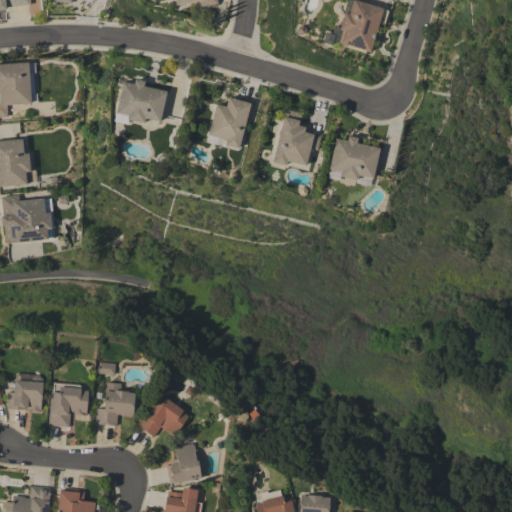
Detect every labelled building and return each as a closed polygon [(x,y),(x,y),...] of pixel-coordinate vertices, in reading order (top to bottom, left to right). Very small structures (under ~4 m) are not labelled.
[(0,0),(29,0),(30,4),(4,6),(5,9),(0,9),(0,0)] [(369,51),(338,42),(341,30),(338,29),(343,12),(348,13),(351,0),(355,0),(382,8),(382,9),(387,10),(383,24),(377,22),(369,51)] [(0,63),(27,62),(30,102),(6,104),(6,116),(0,116),(0,63)] [(121,81),(133,84),(134,79),(143,81),(142,86),(165,91),(159,121),(144,118),(143,123),(126,119),(126,116),(114,113),(121,81)] [(214,103),(224,106),(227,97),(233,99),(234,97),(254,102),(250,118),(245,117),(237,148),(223,144),(225,139),(206,134),(214,103)] [(304,165),(285,160),(284,165),(270,161),(284,109),(300,113),(297,125),(304,127),(302,131),(320,136),(316,149),(309,147),(304,165)] [(334,138),(346,140),(347,135),(356,137),(355,142),(378,148),(371,178),(371,177),(369,186),(355,182),(355,179),(339,175),(338,180),(326,177),(328,169),(327,169),(334,138)] [(0,140),(21,138),(22,154),(27,153),(29,170),(25,171),(27,183),(0,185),(0,140)] [(0,197),(17,195),(18,200),(42,198),(42,199),(50,198),(53,226),(50,227),(51,238),(4,243),(3,225),(1,225),(0,216),(2,215),(0,197)] [(98,362),(114,363),(113,374),(97,373),(98,362)] [(5,408),(6,392),(13,392),(13,388),(9,387),(9,382),(13,383),(13,380),(15,380),(15,373),(38,375),(41,378),(41,382),(40,398),(39,398),(39,402),(40,402),(39,410),(37,410),(37,411),(30,410),(30,409),(26,409),(5,408)] [(105,382),(120,383),(119,391),(127,391),(127,392),(133,393),(132,414),(130,416),(123,415),(123,414),(116,414),(115,425),(94,423),(95,408),(103,409),(105,382)] [(50,391),(52,391),(52,383),(63,384),(63,386),(79,388),(79,390),(86,391),(85,414),(79,413),(79,414),(72,414),(72,411),(69,411),(68,426),(48,425),(50,391)] [(165,397),(182,410),(181,411),(187,416),(172,436),(159,426),(152,436),(136,424),(155,398),(161,403),(165,397)] [(172,483),(172,482),(168,483),(165,465),(171,464),(170,459),(174,458),(172,446),(191,443),(191,444),(193,443),(194,450),(193,450),(195,460),(196,460),(200,478),(172,483)] [(29,486),(48,487),(47,494),(48,494),(46,511),(10,511),(12,495),(22,496),(22,498),(28,498),(29,486)] [(181,487),(196,490),(192,511),(162,511),(165,496),(166,496),(167,490),(180,493),(181,487)] [(55,511),(58,490),(59,490),(59,488),(65,489),(65,488),(77,489),(76,491),(82,491),(81,501),(93,502),(91,511),(55,511)] [(258,494),(278,490),(279,496),(280,495),(282,501),(289,500),(291,511),(254,511),(253,504),(260,502),(258,494)] [(299,495),(305,496),(305,495),(319,496),(319,497),(328,497),(326,511),(296,511),(297,511),(299,495)]
